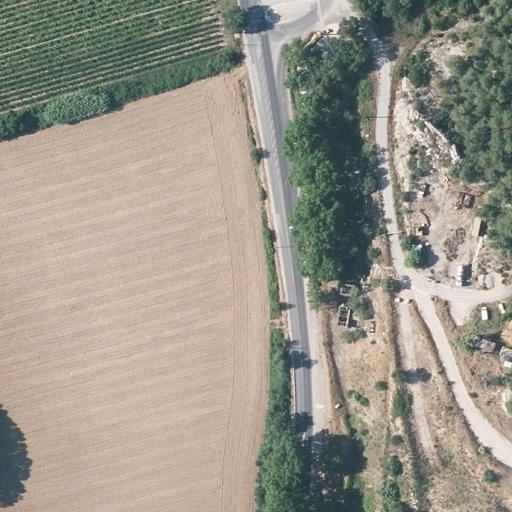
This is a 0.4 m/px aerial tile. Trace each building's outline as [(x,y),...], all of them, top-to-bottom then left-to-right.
[(326,75),(321,73),(318,79),(308,74),(301,92),(311,96),(310,98),(315,101),(326,75)] [(422,246),(413,246),(413,258),(422,259),(422,246)] [(488,259),(487,264),(498,268),(500,263),(488,259)] [(354,285),(343,284),(342,295),(353,296),(354,285)] [(351,308),(340,307),(338,327),(348,328),(351,308)] [(511,319),(499,336),(511,345),(511,319)]
